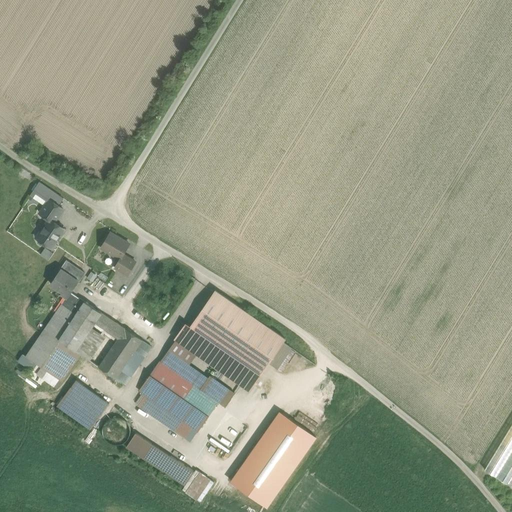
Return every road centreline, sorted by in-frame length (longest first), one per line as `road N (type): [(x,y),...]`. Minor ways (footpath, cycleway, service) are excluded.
road 1 (unclassified): [(108,214),(293,326),(457,460),(502,511)]
road 2 (unclassified): [(239,0),(108,214)]
road 3 (unclassified): [(0,145),(108,214)]
